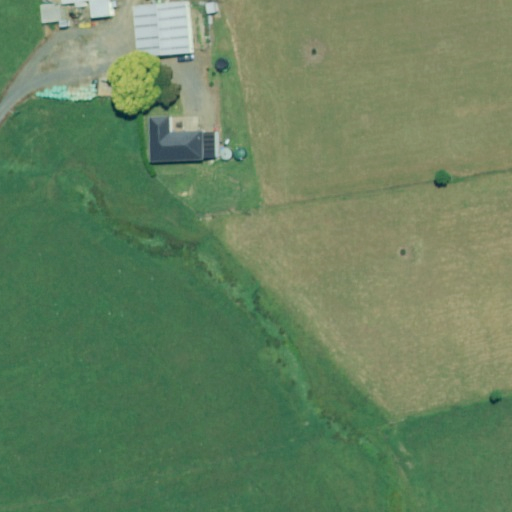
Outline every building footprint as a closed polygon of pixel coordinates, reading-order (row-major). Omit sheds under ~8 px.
[(107,0),(108,0),(107,0),(64,0),(65,5),(78,4),(79,8),(87,8),(87,3),(93,2),(95,19),(114,17),(112,0),(107,0)] [(193,54),(188,3),(135,8),(139,59),(193,54)] [(62,6),(43,7),(45,24),(63,23),(62,6)] [(219,169),(218,132),(160,134),(161,163),(211,161),(211,170),(219,169)] [(233,150),(221,149),(221,162),(233,162),(233,150)]
